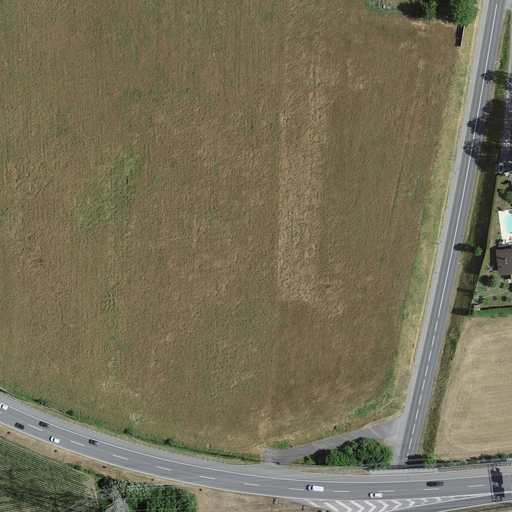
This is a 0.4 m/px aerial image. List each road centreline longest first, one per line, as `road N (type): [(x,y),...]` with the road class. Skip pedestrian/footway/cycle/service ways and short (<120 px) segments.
road 1 (motorway): [(511,484),(340,491),(241,483),(119,457),(0,412)]
road 2 (secondary): [(395,511),(497,0)]
